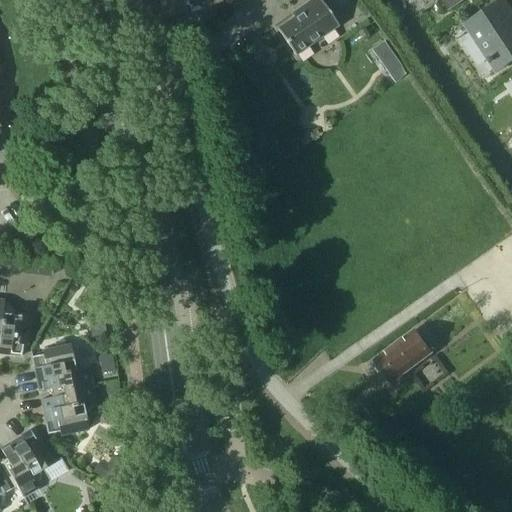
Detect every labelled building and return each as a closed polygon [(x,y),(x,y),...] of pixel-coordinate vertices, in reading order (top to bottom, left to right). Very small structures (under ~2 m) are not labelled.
[(158,0),(163,18),(186,12),(183,3),(186,2),(185,0),(158,0)] [(221,0),(209,0),(200,8),(207,19),(225,5),(221,0)] [(295,56),(338,26),(319,0),(311,0),(299,9),(301,12),(277,29),(295,56)] [(441,0),(448,10),(463,0),(441,0)] [(511,16),(503,2),(467,25),(489,60),(488,61),(491,64),(492,63),(496,71),(511,60),(511,16)] [(4,303),(4,300),(0,300),(0,351),(8,353),(8,356),(21,357),(22,346),(27,346),(28,330),(31,329),(29,328),(29,326),(31,324),(29,323),(30,317),(14,315),(14,312),(7,303),(4,303)] [(391,384),(432,353),(414,330),(373,360),(391,384)] [(50,394),(90,385),(89,381),(91,380),(88,368),(86,369),(85,366),(75,360),(72,360),(69,344),(67,345),(63,341),(54,343),(52,348),(41,351),(42,355),(30,357),(33,370),(36,369),(38,380),(35,380),(38,392),(49,390),(50,394)] [(90,385),(50,394),(51,398),(40,400),(42,412),(45,412),(47,422),(44,422),(47,435),(58,432),(59,437),(75,433),(77,435),(78,433),(79,432),(81,434),(83,432),(88,430),(84,415),(87,414),(93,404),(93,401),(95,401),(93,389),(91,389),(90,385)] [(15,486),(22,498),(38,489),(37,488),(39,486),(42,474),(40,471),(54,463),(51,458),(52,456),(50,456),(49,454),(50,452),(47,452),(39,438),(35,441),(30,431),(18,437),(19,440),(11,445),(9,442),(0,447),(0,450),(5,459),(2,460),(2,459),(1,460),(16,486),(15,486)] [(16,486),(1,460),(0,460),(1,461),(0,461),(0,511),(0,510),(0,508),(1,507),(4,496),(3,493),(15,486),(16,486)] [(112,460),(101,477),(111,483),(122,465),(112,460)]
